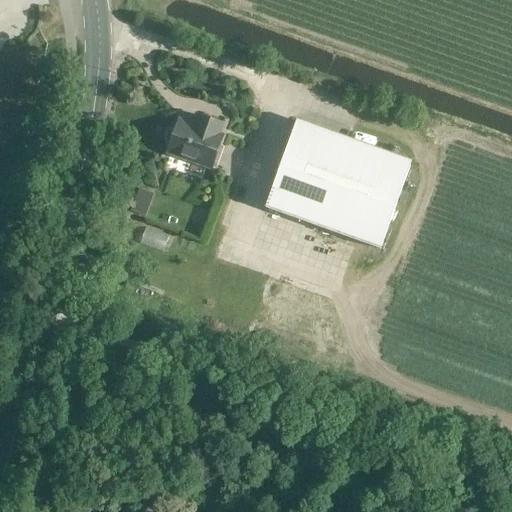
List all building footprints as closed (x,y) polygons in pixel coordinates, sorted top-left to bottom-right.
[(167,141),(169,143),(165,154),(212,171),(221,145),(215,143),(222,124),(200,116),(196,129),(178,122),(176,129),(171,130),(168,133),(166,137),(167,141)] [(266,209),(380,250),(412,161),(298,119),(266,209)] [(139,189),(138,204),(150,205),(151,190),(139,189)] [(145,227),(141,243),(164,248),(167,232),(145,227)] [(84,489),(107,495),(114,471),(91,465),(84,489)] [(171,486),(136,476),(130,495),(165,505),(171,486)]
